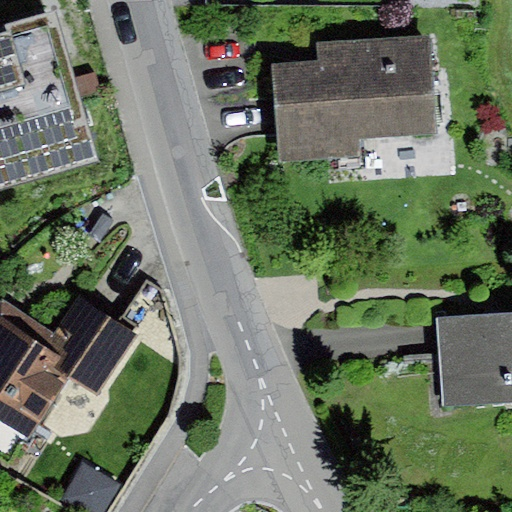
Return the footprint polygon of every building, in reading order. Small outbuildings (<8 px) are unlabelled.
[(0,150),(3,166),(82,157),(70,33),(38,28),(31,2),(0,14),(0,150)] [(317,55),(270,58),(277,160),(361,154),(360,132),(436,127),(429,32),(316,39),(317,55)] [(55,334),(3,299),(0,303),(0,414),(32,436),(72,376),(98,394),(140,333),(82,294),(55,334)] [(511,316),(504,317),(439,321),(446,406),(511,400),(511,316)] [(81,458),(60,495),(89,511),(102,511),(121,480),(81,458)]
